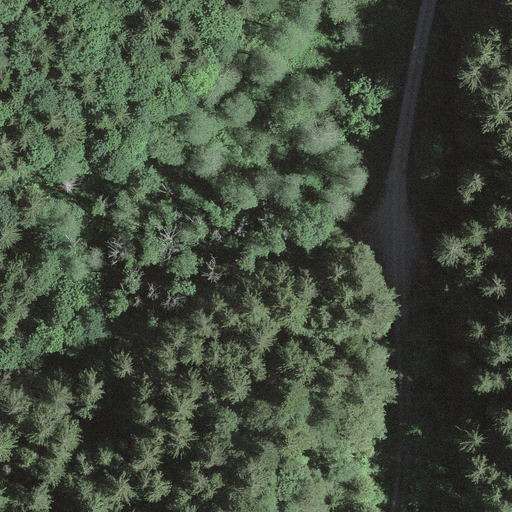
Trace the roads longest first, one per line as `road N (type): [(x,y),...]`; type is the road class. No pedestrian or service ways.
road 1 (track): [(0,348),(65,365),(258,260),(402,238)]
road 2 (track): [(431,0),(405,136),(402,259)]
road 3 (track): [(402,259),(407,431),(400,511)]
